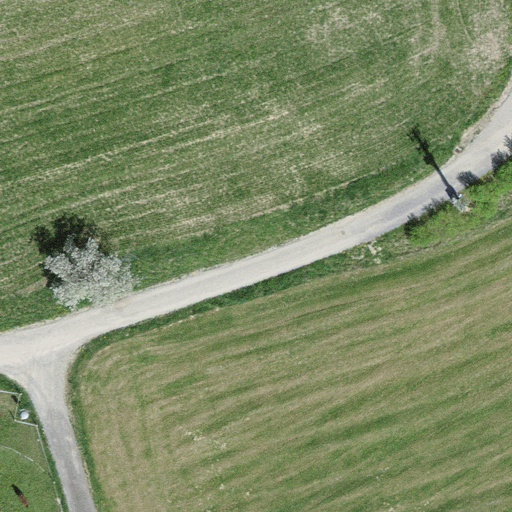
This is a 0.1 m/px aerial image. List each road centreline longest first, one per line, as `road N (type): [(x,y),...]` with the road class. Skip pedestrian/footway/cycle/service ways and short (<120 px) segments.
road 1 (track): [(28,344),(384,217),(504,142)]
road 2 (residential): [(0,348),(28,344),(78,511)]
